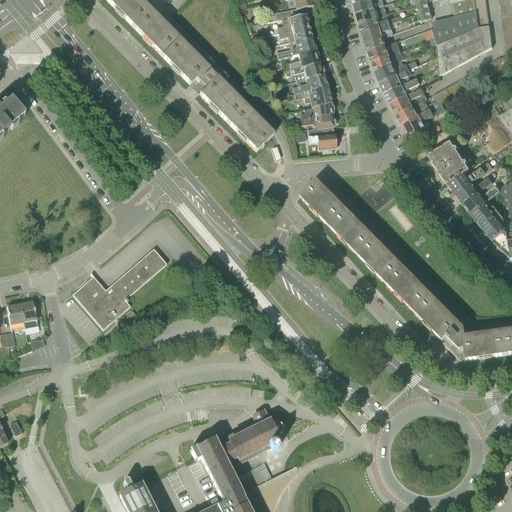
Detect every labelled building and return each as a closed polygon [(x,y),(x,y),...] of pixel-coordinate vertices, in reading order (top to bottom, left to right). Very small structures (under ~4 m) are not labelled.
[(274,136),(217,78),(139,0),(104,0),(190,86),(200,95),(199,95),(256,153),(274,136)] [(293,0),(296,11),(314,8),(312,0),(293,0)] [(432,20),(427,4),(426,0),(415,0),(422,24),(432,20)] [(473,0),(451,4),(453,11),(474,6),(474,5),(473,0)] [(353,7),(356,17),(384,7),(382,1),(372,3),(353,7)] [(454,18),(475,13),(475,11),(474,6),(453,11),(454,18)] [(359,27),(387,17),(385,10),(384,7),(356,17),(359,27)] [(502,16),(511,14),(511,8),(501,10),(502,16)] [(274,15),(276,23),(281,22),(294,19),(292,12),(274,15)] [(475,13),(454,18),(456,25),(459,37),(477,29),(477,23),(476,17),(475,13)] [(503,22),(511,20),(511,14),(502,16),(503,22)] [(278,35),(308,28),(306,17),(294,19),(281,22),(283,28),(276,30),(278,35)] [(359,27),(361,36),(397,24),(402,22),(400,18),(389,22),(387,17),(359,27)] [(503,28),(511,26),(511,20),(503,22),(503,28)] [(364,46),(383,40),(393,36),(391,30),(398,27),(397,24),(361,36),(364,46)] [(457,27),(456,25),(455,26),(432,31),(438,47),(459,37),(457,27)] [(489,27),(477,29),(459,37),(438,47),(438,48),(439,58),(440,78),(492,49),(489,27)] [(290,45),(311,40),(308,28),(278,35),(279,41),(288,39),(290,45)] [(298,57),(316,53),(311,40),(290,45),(291,51),(277,55),(279,61),(292,58),(298,57)] [(367,54),(386,47),(383,40),(364,46),(367,54)] [(367,54),(371,64),(401,53),(397,44),(386,47),(367,54)] [(290,72),(320,65),(316,53),(298,57),(299,63),(283,67),(284,73),(290,72)] [(371,64),(374,75),(399,64),(404,62),(401,53),(371,64)] [(506,68),(511,65),(507,57),(501,59),(506,68)] [(506,68),(501,59),(500,59),(495,62),(501,71),(506,68)] [(501,71),(495,62),(490,65),(495,74),(501,71)] [(374,75),(379,85),(414,70),(418,68),(416,63),(402,69),(399,64),(374,75)] [(300,82),(324,77),(320,65),(290,72),(291,78),(298,76),(300,82)] [(495,74),(490,65),(485,68),(490,77),(495,74)] [(485,68),(479,71),(485,80),(490,77),(485,68)] [(384,96),(411,83),(409,79),(412,78),(410,74),(415,72),(414,70),(379,85),(384,96)] [(479,71),(474,74),(479,84),(485,80),(479,71)] [(479,84),(474,74),(468,77),(474,87),(479,84)] [(294,96),(328,89),(324,77),(300,82),(296,83),(298,88),(292,90),(293,94),(294,96)] [(474,87),(468,77),(463,80),(468,90),(474,87)] [(463,93),(468,90),(463,80),(458,83),(463,93)] [(389,107),(422,91),(417,81),(415,82),(415,81),(411,83),(384,96),(389,107)] [(463,93),(458,83),(452,86),(457,96),(463,93)] [(457,96),(452,86),(447,90),(452,99),(457,96)] [(395,118),(412,109),(411,105),(410,104),(423,98),(423,96),(424,96),(424,95),(430,92),(428,88),(422,91),(389,107),(393,114),(395,118)] [(262,103),(268,102),(267,96),(270,95),(268,89),(256,92),(257,98),(256,98),(262,103)] [(313,109),(332,105),(328,89),(294,96),(295,102),(304,100),(305,106),(310,104),(311,110),(313,109)] [(440,94),(445,103),(452,99),(447,90),(440,94)] [(511,91),(422,147),(429,157),(451,144),(476,130),(497,117),(511,139),(511,91)] [(438,107),(442,105),(445,103),(440,94),(433,98),(434,101),(438,107)] [(0,138),(6,133),(25,117),(11,101),(0,110),(0,138)] [(443,107),(442,105),(438,107),(434,101),(432,102),(433,104),(424,109),(421,104),(412,109),(395,118),(401,129),(443,107)] [(300,121),(333,117),(332,105),(313,109),(314,114),(303,115),(303,116),(300,116),(300,121)] [(408,141),(425,130),(431,127),(428,122),(434,118),(445,111),(443,107),(401,129),(408,141)] [(301,128),(315,126),(315,131),(333,129),(334,129),(333,117),(300,121),(301,128)] [(494,156),(511,143),(511,139),(497,117),(476,130),(494,156)] [(317,145),(317,151),(336,150),(335,138),(334,138),(333,129),(315,131),(307,132),(308,146),(317,145)] [(447,186),(465,176),(469,172),(466,166),(467,165),(466,163),(464,164),(456,152),(458,152),(456,149),(454,150),(451,144),(429,157),(429,158),(428,158),(447,186)] [(280,160),(276,149),(272,150),(275,162),(280,160)] [(455,197),(472,186),(492,171),(488,165),(468,180),(465,176),(447,186),(455,197)] [(463,208),(479,195),(493,186),(488,180),(475,190),(472,186),(455,197),(461,205),(463,208)] [(462,331),(418,287),(316,183),(300,199),(442,342),(444,341),(461,358),(465,358),(466,362),(511,355),(511,334),(463,341),(462,331)] [(511,183),(502,192),(507,232),(510,261),(511,260),(511,183)] [(469,214),(471,218),(490,202),(500,194),(496,189),(483,199),(479,195),(463,208),(469,215),(469,214)] [(482,230),(500,216),(494,209),(495,208),(490,202),(471,218),(482,230)] [(492,244),(507,232),(502,226),(504,225),(504,224),(504,223),(504,222),(504,221),(500,216),(482,230),(492,244)] [(492,244),(510,261),(507,232),(492,244)] [(72,297),(103,332),(130,309),(127,304),(128,303),(126,301),(166,266),(153,251),(105,293),(93,279),(72,297)] [(20,306),(23,324),(36,321),(33,303),(20,306)] [(10,326),(23,324),(20,306),(7,308),(10,326)] [(8,349),(15,347),(13,334),(6,336),(8,349)] [(0,341),(1,350),(8,349),(6,336),(0,336),(0,341)] [(32,353),(45,348),(43,341),(30,343),(32,353)] [(250,511),(247,505),(246,506),(246,505),(225,464),(234,460),(237,466),(270,450),(271,453),(278,449),(275,443),(279,441),(277,437),(278,437),(279,436),(280,436),(280,435),(281,434),(281,433),(282,433),(282,432),(282,431),(282,430),(282,428),(281,427),(280,426),(279,425),(278,425),(277,425),(275,424),(274,425),(273,425),(272,425),(272,426),(271,426),(269,422),(268,423),(263,413),(253,418),(256,425),(225,441),(228,447),(219,452),(214,441),(198,450),(196,448),(190,451),(196,463),(201,460),(223,505),(208,511),(153,511),(141,486),(133,490),(129,482),(128,482),(128,481),(127,481),(126,481),(125,481),(124,481),(124,482),(123,483),(123,484),(123,485),(127,493),(119,497),(123,503),(127,511),(250,511)] [(15,438),(21,435),(16,424),(9,427),(15,438)]
